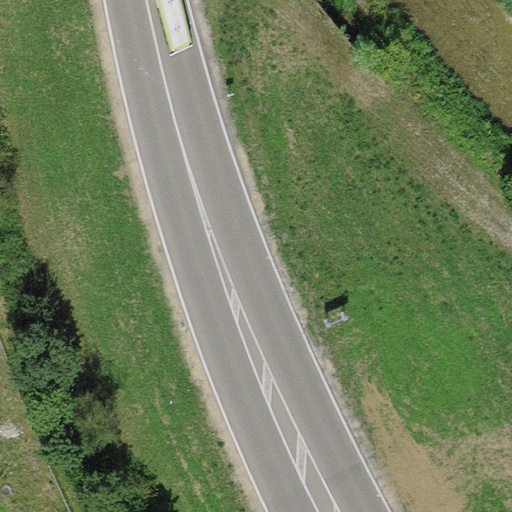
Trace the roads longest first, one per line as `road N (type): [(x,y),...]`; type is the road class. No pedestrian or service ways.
road 1 (primary): [(155,0),(217,240),(266,384),(329,511)]
road 2 (track): [(511,223),(419,146)]
